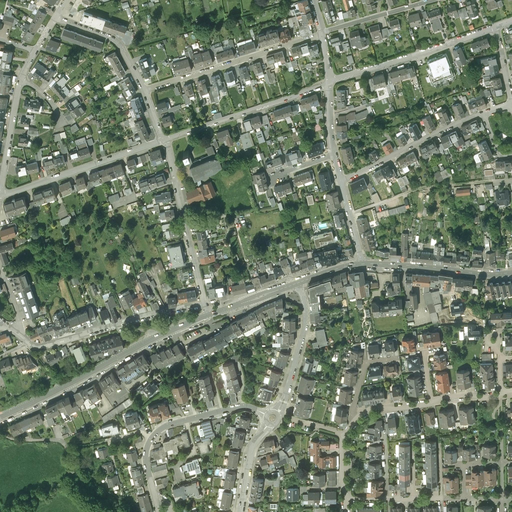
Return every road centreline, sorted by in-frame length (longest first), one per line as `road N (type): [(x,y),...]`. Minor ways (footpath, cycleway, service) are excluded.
road 1 (secondary): [(207,316),(0,417)]
road 2 (residential): [(144,91),(322,33)]
road 3 (residential): [(204,305),(41,343),(26,339)]
road 4 (residential): [(328,80),(495,26)]
road 5 (residential): [(166,139),(328,80)]
road 6 (residential): [(0,194),(163,140)]
road 7 (residential): [(340,179),(482,113)]
road 8 (secondary): [(511,274),(361,265)]
road 9 (residential): [(295,284),(303,337),(275,414)]
road 10 (residential): [(204,305),(174,180)]
road 11 (residential): [(144,91),(114,39),(54,18)]
